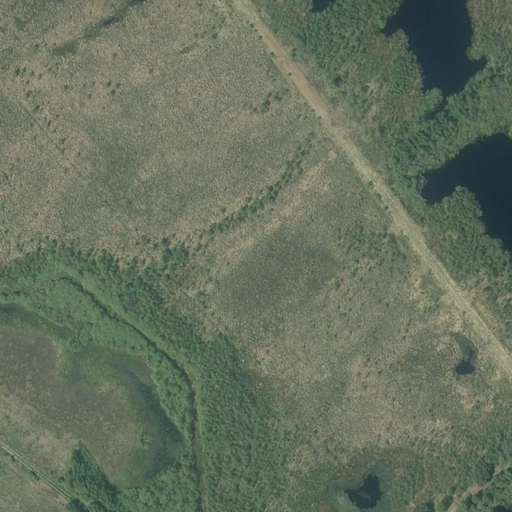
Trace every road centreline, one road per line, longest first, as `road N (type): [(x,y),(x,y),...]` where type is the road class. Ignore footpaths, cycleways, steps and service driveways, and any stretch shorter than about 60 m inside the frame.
road 1 (track): [(511,373),(239,0)]
road 2 (track): [(371,180),(446,128),(511,61)]
